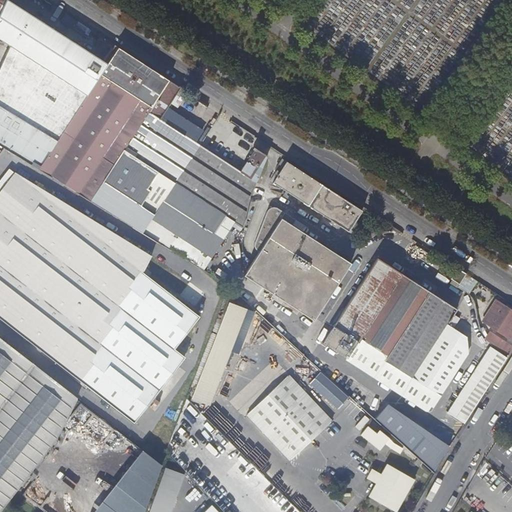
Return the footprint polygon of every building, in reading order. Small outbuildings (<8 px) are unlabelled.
[(7,0),(0,15),(0,39),(12,47),(89,96),(108,64),(76,43),(65,35),(10,0),(7,0)] [(93,32),(64,13),(59,21),(69,27),(81,35),(88,40),(93,32)] [(76,43),(81,35),(69,27),(65,35),(76,43)] [(0,108),(26,124),(57,144),(89,96),(12,47),(0,73),(0,108)] [(124,152),(169,81),(118,48),(111,60),(108,64),(98,81),(89,96),(58,143),(57,144),(40,171),(92,203),(124,152)] [(175,185),(200,146),(160,120),(167,110),(181,89),(169,81),(124,152),(175,185)] [(0,145),(4,148),(10,151),(26,124),(0,108),(0,145)] [(9,152),(40,171),(57,144),(26,124),(10,151),(9,152)] [(251,196),(268,157),(254,148),(252,150),(255,151),(241,173),(233,168),(201,147),(200,146),(175,185),(161,206),(222,244),(224,241),(215,235),(226,218),(244,229),(251,196)] [(161,206),(175,185),(124,152),(92,203),(143,234),(161,206)] [(362,210),(286,162),(273,183),(348,232),(362,210)] [(0,193),(16,173),(10,169),(0,181),(0,193)] [(0,319),(85,386),(110,337),(133,293),(143,273),(152,257),(63,202),(16,173),(0,193),(0,319)] [(213,259),(222,244),(161,206),(143,234),(161,245),(205,272),(213,259)] [(248,276),(318,320),(351,263),(281,219),(284,214),(277,209),(274,208),(271,209),(269,210),(267,212),(257,240),(257,245),(257,247),(259,249),(261,251),(248,276)] [(413,377),(446,324),(448,322),(449,322),(457,309),(377,257),(337,322),(358,342),(360,339),(389,356),(387,360),(413,377)] [(220,258),(214,270),(225,276),(231,264),(220,258)] [(466,273),(457,267),(450,278),(452,279),(450,282),(457,287),(466,273)] [(434,268),(431,272),(443,280),(446,275),(434,268)] [(199,317),(143,273),(133,293),(110,337),(85,386),(135,425),(185,359),(174,350),(199,317)] [(511,337),(511,335),(511,312),(496,302),(484,320),(511,337)] [(231,303),(210,359),(227,365),(235,368),(256,313),(231,303)] [(358,342),(337,322),(323,343),(347,359),(358,342)] [(476,343),(446,324),(413,377),(442,396),(476,343)] [(509,355),(511,350),(511,347),(491,333),(486,340),(509,355)] [(0,511),(15,494),(57,439),(77,399),(0,339),(0,511)] [(442,396),(413,377),(387,360),(389,356),(360,339),(358,342),(347,359),(347,360),(431,414),(442,396)] [(208,342),(203,355),(209,357),(214,344),(208,342)] [(466,423),(507,359),(490,348),(448,412),(466,423)] [(210,359),(194,399),(211,406),(227,365),(210,359)] [(246,414),(290,462),(331,420),(287,374),(246,414)] [(392,409),(386,405),(374,419),(433,474),(448,448),(392,409)] [(366,415),(355,426),(360,430),(370,419),(366,415)] [(389,442),(369,427),(362,437),(381,452),(389,442)] [(400,447),(395,444),(391,449),(397,452),(400,447)] [(146,511),(162,466),(143,450),(97,511),(146,511)] [(406,494),(414,481),(387,465),(381,475),(372,470),(367,479),(375,484),(368,497),(394,511),(396,511),(403,500),(406,494)]
